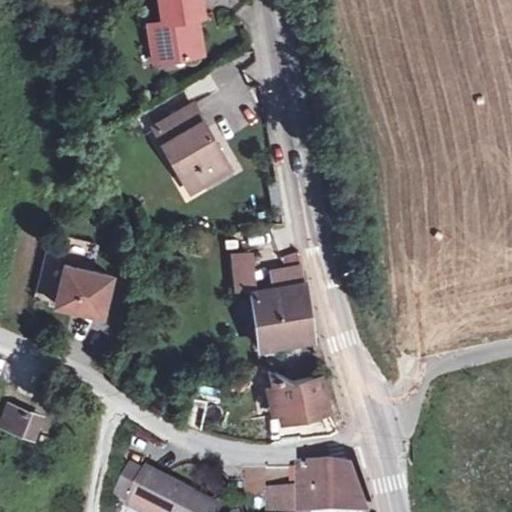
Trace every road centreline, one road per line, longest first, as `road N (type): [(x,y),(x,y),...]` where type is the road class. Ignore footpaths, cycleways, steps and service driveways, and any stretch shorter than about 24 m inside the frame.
road 1 (tertiary): [(273,0),(317,269),(375,442)]
road 2 (unclassified): [(375,442),(260,457),(170,430),(65,364),(0,338)]
